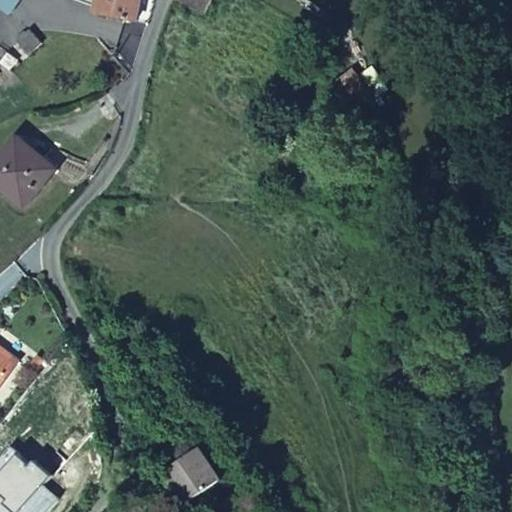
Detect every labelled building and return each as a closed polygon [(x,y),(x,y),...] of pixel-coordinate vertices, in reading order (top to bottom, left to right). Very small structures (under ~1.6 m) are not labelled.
[(19,0),(0,0),(0,12),(8,18),(19,0)] [(97,0),(95,14),(146,25),(152,0),(97,0)] [(206,0),(183,0),(203,9),(206,0)] [(0,158),(0,179),(26,201),(58,165),(20,135),(0,158)] [(0,383),(15,365),(0,352),(0,383)] [(25,370),(34,378),(44,364),(36,357),(25,370)] [(198,446),(164,472),(188,501),(221,474),(198,446)] [(0,511),(1,511),(52,511),(65,500),(50,486),(59,476),(49,467),(45,470),(26,453),(0,479),(0,511)]
